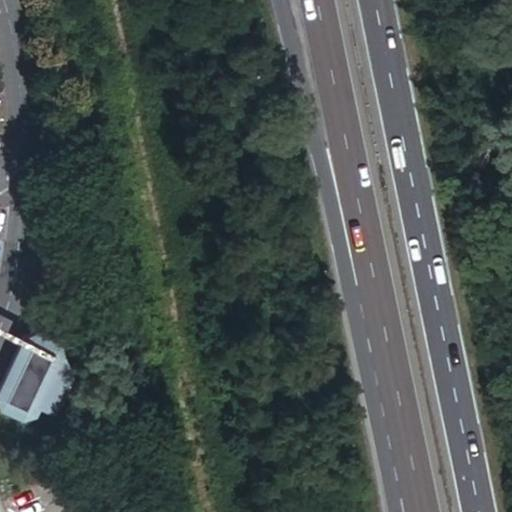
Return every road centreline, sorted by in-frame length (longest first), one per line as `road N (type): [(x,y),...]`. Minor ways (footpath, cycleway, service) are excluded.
road 1 (trunk): [(481,511),(376,0)]
road 2 (trunk): [(281,0),(375,282)]
road 3 (trunk): [(318,0),(375,282)]
road 4 (trunk): [(375,282),(422,511)]
